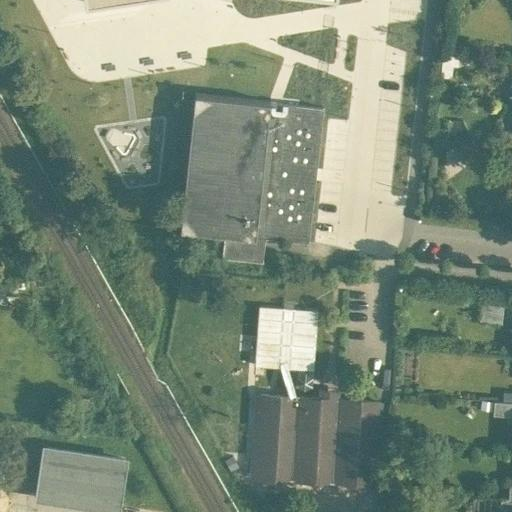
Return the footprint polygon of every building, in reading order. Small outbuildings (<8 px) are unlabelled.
[(172,173),(178,84),(152,82),(146,171),(172,173)] [(269,99),(196,91),(181,226),(225,231),(223,255),(263,259),(264,249),(265,235),(309,240),(316,180),(317,173),(318,168),(323,120),(325,106),(298,103),(275,100),(269,99)] [(504,299),(482,297),(479,319),(501,322),(504,299)] [(319,397),(256,393),(251,472),(374,480),(379,401),(339,398),(339,394),(329,394),(319,393),(319,397)] [(511,400),(494,400),(493,413),(511,414),(511,400)] [(124,457),(48,447),(40,491),(118,503),(124,457)] [(511,497),(509,497),(501,496),(500,511),(511,511),(511,497)]
